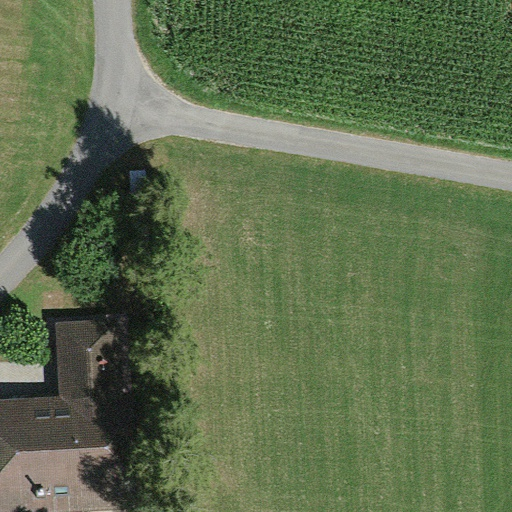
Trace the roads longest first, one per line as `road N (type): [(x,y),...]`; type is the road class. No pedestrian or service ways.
road 1 (unclassified): [(511,176),(106,100)]
road 2 (unclassified): [(106,100),(74,181),(0,278)]
